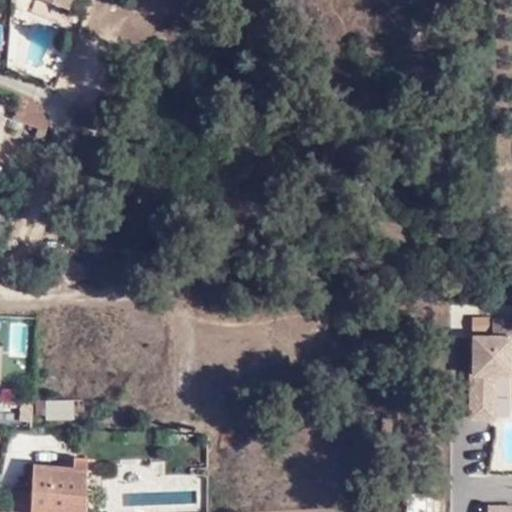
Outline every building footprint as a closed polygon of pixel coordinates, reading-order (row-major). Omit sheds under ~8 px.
[(28,0),(27,4),(57,15),(62,0),(28,0)] [(511,323),(511,292),(499,292),(498,324),(511,323)] [(480,379),(479,406),(511,407),(511,388),(506,389),(507,379),(480,379)] [(36,401),(37,423),(75,421),(74,400),(36,401)] [(72,451),(72,462),(85,462),(85,451),(72,451)] [(34,463),(33,484),(84,485),(86,462),(85,462),(72,462),(34,463)] [(206,475),(125,475),(124,507),(206,507),(206,475)] [(84,511),(84,485),(33,484),(31,498),(30,511),(29,511),(84,511)] [(429,511),(429,486),(409,486),(408,511),(429,511)] [(31,498),(8,495),(7,509),(30,511),(31,498)]
